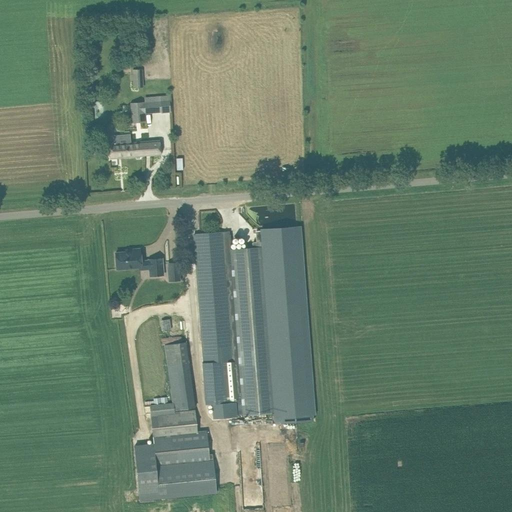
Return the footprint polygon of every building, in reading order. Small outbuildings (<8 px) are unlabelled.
[(133,88),(144,87),(143,69),(132,69),(133,88)] [(104,100),(94,101),(95,116),(104,116),(104,100)] [(160,101),(130,103),(131,123),(146,122),(145,113),(161,112),(160,101)] [(109,144),(109,148),(110,158),(160,155),(159,141),(109,144)] [(301,228),(261,231),(262,249),(274,411),(275,415),(315,412),(301,228)] [(229,231),(194,234),(194,237),(204,362),(233,360),(236,400),(237,414),(274,411),(262,249),(230,251),(229,231)] [(115,253),(116,269),(149,266),(150,276),(163,275),(162,258),(149,259),(149,261),(141,261),(140,249),(132,249),(132,252),(115,253)] [(180,280),(179,262),(167,263),(168,281),(180,280)] [(160,320),(161,331),(171,330),(170,319),(160,320)] [(195,407),(186,344),(165,347),(173,403),(150,405),(153,443),(134,445),(139,500),(217,493),(213,453),(209,454),(207,430),(197,431),(195,410),(175,412),(174,410),(195,407)]
